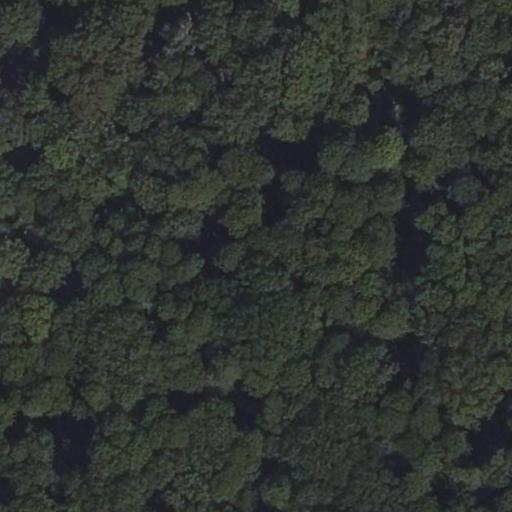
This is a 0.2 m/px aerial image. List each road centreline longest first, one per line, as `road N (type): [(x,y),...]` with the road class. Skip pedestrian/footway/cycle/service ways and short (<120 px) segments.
road 1 (track): [(0,94),(55,119),(102,162),(217,225),(340,330),(511,433)]
road 2 (motorway): [(345,0),(271,229),(212,511)]
road 3 (motorway): [(399,511),(511,60)]
road 4 (track): [(0,80),(254,89),(392,0)]
